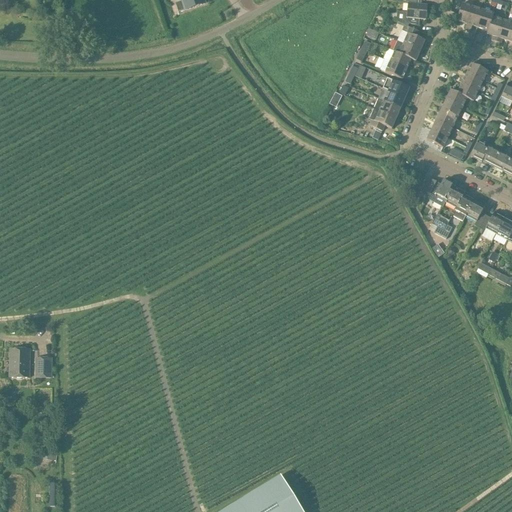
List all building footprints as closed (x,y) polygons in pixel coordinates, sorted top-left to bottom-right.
[(181,0),(182,2),(176,4),(178,12),(185,10),(185,11),(205,4),(203,0),(181,0)] [(404,26),(420,33),(408,27),(409,24),(418,26),(419,19),(426,20),(427,6),(411,4),(408,4),(407,13),(397,12),(396,19),(398,20),(398,23),(404,26)] [(466,29),(472,8),(462,4),(458,16),(453,14),(451,20),(467,25),(466,29)] [(478,28),(483,11),(472,8),(466,29),(470,31),(472,26),(478,28)] [(486,36),(493,14),(483,11),(478,28),(483,30),(482,34),(486,36)] [(496,43),(503,21),(493,18),(494,14),(493,14),(486,36),(487,35),(493,37),(491,41),(496,43)] [(508,41),(511,28),(511,23),(503,21),(496,43),(501,44),(502,40),(508,41)] [(397,42),(420,52),(425,41),(417,38),(420,33),(404,26),(397,42)] [(379,33),(369,29),(366,36),(376,40),(379,33)] [(393,51),(416,61),(420,52),(397,42),(393,51)] [(366,54),(371,46),(365,43),(360,52),(366,54)] [(384,60),(406,70),(410,60),(415,62),(416,61),(393,51),(394,52),(390,62),(384,60)] [(366,54),(360,52),(356,61),(362,63),(366,54)] [(384,60),(384,61),(379,70),(402,80),(406,70),(384,60)] [(466,74),(483,82),(488,72),(471,64),(466,74)] [(354,77),(358,69),(353,67),(349,74),(354,77)] [(354,77),(349,74),(345,82),(350,85),(354,77)] [(461,84),(478,92),(483,82),(466,74),(461,84)] [(383,89),(384,89),(405,98),(409,88),(387,78),(383,89)] [(511,102),(511,84),(508,83),(501,97),(511,102)] [(461,84),(457,93),(457,94),(467,99),(466,99),(473,102),(478,92),(461,84)] [(339,93),(344,96),(348,89),(343,86),(339,93)] [(378,98),(384,101),(401,108),(405,98),(384,89),(383,89),(378,98)] [(462,109),(466,99),(467,99),(457,94),(457,93),(451,90),(446,101),(462,109)] [(374,109),(396,119),(401,108),(384,101),(378,98),(374,109)] [(441,111),(457,118),(462,109),(446,101),(441,111)] [(391,129),(396,119),(379,111),(374,109),(369,119),(373,121),(370,126),(376,129),(382,132),(384,126),(391,129)] [(436,120),(452,128),(457,118),(441,111),(436,120)] [(431,130),(448,138),(452,128),(436,120),(431,130)] [(378,141),(382,132),(376,129),(372,139),(378,141)] [(431,130),(426,140),(443,148),(448,138),(431,130)] [(482,161),(488,148),(477,143),(470,157),(482,162),(482,161)] [(492,166),(500,152),(488,147),(488,148),(482,161),(492,166)] [(503,172),(510,158),(500,152),(492,166),(503,172)] [(464,155),(459,153),(456,159),(461,161),(464,155)] [(511,158),(510,158),(503,172),(511,176),(511,158)] [(429,195),(436,182),(430,179),(424,192),(429,195)] [(446,203),(456,185),(455,185),(454,187),(449,184),(450,182),(444,179),(441,185),(436,182),(429,195),(435,197),(436,198),(436,201),(442,204),(444,203),(446,203)] [(455,211),(465,193),(460,190),(461,188),(456,185),(446,203),(456,209),(455,211)] [(466,217),(465,216),(474,200),(469,198),(470,196),(465,193),(455,211),(456,212),(453,217),(463,222),(466,217)] [(479,229),(486,216),(481,213),(486,204),(480,201),(479,203),(474,200),(465,216),(466,217),(477,222),(474,227),(479,229)] [(496,235),(504,219),(500,216),(501,214),(495,211),(491,219),(486,216),(479,229),(484,232),(485,229),(496,235)] [(506,241),(511,229),(511,220),(511,219),(510,222),(504,219),(496,235),(506,241)] [(431,225),(437,228),(444,231),(446,227),(447,226),(434,220),(431,225)] [(446,227),(444,231),(437,228),(434,234),(446,240),(451,230),(446,227)] [(488,275),(491,269),(481,264),(478,269),(488,275)] [(498,280),(501,275),(491,269),(488,275),(498,280)] [(511,278),(509,279),(501,275),(498,280),(511,287),(511,278)] [(9,349),(9,378),(29,378),(30,349),(9,349)] [(52,359),(36,358),(35,378),(51,379),(52,359)] [(43,448),(43,459),(56,459),(55,448),(43,448)] [(302,511),(280,476),(221,511),(302,511)]
